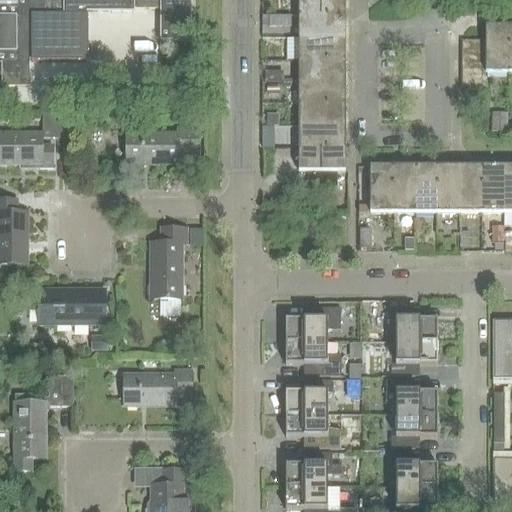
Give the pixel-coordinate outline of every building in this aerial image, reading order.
[(134,12),(160,12),(160,43),(191,43),(191,30),(190,30),(189,0),(0,0),(0,98),(1,98),(1,88),(16,88),(16,82),(27,82),(27,62),(30,62),(30,64),(85,64),(85,46),(87,46),(87,17),(86,17),(86,14),(97,14),(97,15),(99,15),(99,14),(132,14),(132,16),(134,16),(134,12)] [(298,0),(298,18),(345,18),(344,0),(298,0)] [(269,29),(283,29),(283,18),(269,18),(269,29)] [(298,18),(298,40),(345,40),(345,27),(345,18),(298,18)] [(509,29),(485,29),(485,42),(486,42),(486,55),(486,67),(486,75),(509,75),(509,29)] [(298,40),(298,62),(345,62),(345,53),(345,40),(298,40)] [(486,42),(485,42),(462,42),(461,42),(461,55),(486,55),(486,42)] [(486,55),(461,55),(461,67),(486,67),(486,55)] [(298,62),(298,84),(345,84),(345,72),(345,62),(298,62)] [(486,67),(461,67),(461,79),(486,79),(486,75),(486,67)] [(283,73),(264,74),(264,85),(283,85),(283,73)] [(486,79),(461,79),(461,92),(486,92),(486,79)] [(298,84),(298,106),(345,106),(345,98),(345,84),(298,84)] [(267,87),(267,96),(279,96),(279,87),(267,87)] [(298,106),(298,129),(345,129),(345,117),(345,106),(298,106)] [(492,114),(491,135),(506,135),(507,115),(492,114)] [(67,115),(41,115),(41,135),(0,134),(0,165),(39,166),(39,170),(53,170),(53,148),(42,148),(42,140),(67,140),(67,115)] [(267,116),(267,126),(277,126),(277,116),(267,116)] [(298,129),(298,151),(345,151),(345,142),(345,129),(298,129)] [(126,136),(126,166),(178,167),(178,157),(199,157),(199,131),(177,131),(177,136),(126,136)] [(298,174),(307,174),(307,190),(337,190),(337,174),(345,174),(345,151),(298,151),(298,174)] [(393,169),(371,169),(370,169),(370,215),(393,215),(393,169)] [(415,169),(393,169),(393,215),(415,215),(415,169)] [(437,169),(415,169),(415,215),(437,215),(437,169)] [(437,215),(459,215),(459,169),(437,169),(437,215)] [(459,215),(482,215),(482,169),(459,169),(459,215)] [(482,215),(504,215),(504,169),(482,169),(482,215)] [(0,267),(26,267),(26,215),(17,215),(17,203),(0,202),(0,267)] [(492,229),(492,245),(502,245),(502,229),(492,229)] [(181,302),(181,247),(185,247),(185,231),(160,231),(160,246),(151,246),(151,302),(160,302),(160,319),(180,319),(180,302),(181,302)] [(359,231),(359,250),(370,250),(370,231),(359,231)] [(460,234),(460,249),(468,249),(468,234),(460,234)] [(405,240),(405,252),(413,252),(413,240),(405,240)] [(104,293),(103,293),(39,293),(39,327),(104,328),(104,293)] [(285,323),(285,345),(327,345),(327,333),(340,333),(340,311),(308,311),(308,322),(285,323)] [(390,311),(390,323),(395,323),(395,345),(437,345),(437,322),(414,322),(414,311),(390,311)] [(511,322),(493,322),(493,323),(492,323),(492,382),(494,382),(511,382),(511,322)] [(285,368),(308,368),(308,379),(341,379),(341,358),(327,358),(327,345),(285,345),(285,368)] [(390,367),(390,379),(414,379),(414,368),(437,368),(437,345),(395,345),(395,367),(390,367)] [(175,399),(188,399),(191,399),(191,374),(175,374),(175,378),(124,378),(124,409),(175,409),(175,399)] [(45,406),(45,409),(73,409),(73,379),(48,379),(48,400),(44,400),(44,406),(45,406)] [(285,395),(285,418),(327,418),(327,396),(332,396),(332,383),(308,383),(308,395),(285,395)] [(414,383),(386,383),(386,396),(395,396),(395,418),(437,417),(437,395),(414,395),(414,383)] [(493,396),(493,409),(503,409),(503,396),(494,396),(493,396)] [(45,462),(45,409),(45,406),(44,406),(31,406),(31,397),(15,397),(15,474),(29,474),(29,462),(45,462)] [(503,421),(503,409),(493,409),(493,421),(503,421)] [(395,439),(391,439),(391,452),(415,452),(414,440),(437,440),(437,417),(395,418),(395,439)] [(285,440),(308,440),(308,452),(341,452),(340,432),(327,432),(327,418),(285,418),(285,440)] [(493,421),(493,433),(503,433),(503,421),(493,421)] [(503,447),(503,433),(493,433),(493,447),(494,447),(503,447)] [(285,467),(285,490),(327,490),(327,478),(341,478),(341,467),(332,467),(332,456),(308,456),(308,467),(285,467)] [(395,490),(437,490),(437,467),(414,467),(414,456),(391,456),(390,468),(395,468),(395,490)] [(511,511),(511,460),(494,461),(492,461),(492,511),(511,511)] [(192,491),(191,488),(187,488),(187,473),(155,473),(155,488),(152,488),(151,511),(190,511),(191,510),(191,508),(192,506),(192,504),(193,500),(193,497),(192,494),(192,491)] [(285,511),(331,511),(332,511),(327,511),(327,490),(285,490),(285,511)] [(395,511),(390,511),(437,511),(437,490),(395,490),(395,511)]
